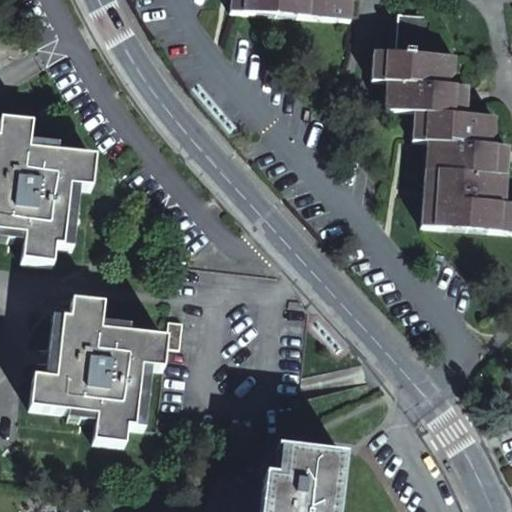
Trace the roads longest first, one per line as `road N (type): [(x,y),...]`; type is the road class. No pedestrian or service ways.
road 1 (residential): [(99,0),(119,44),(203,158),(437,414),(492,511)]
road 2 (unknown): [(164,0),(462,344)]
road 3 (unknown): [(0,71),(103,7)]
